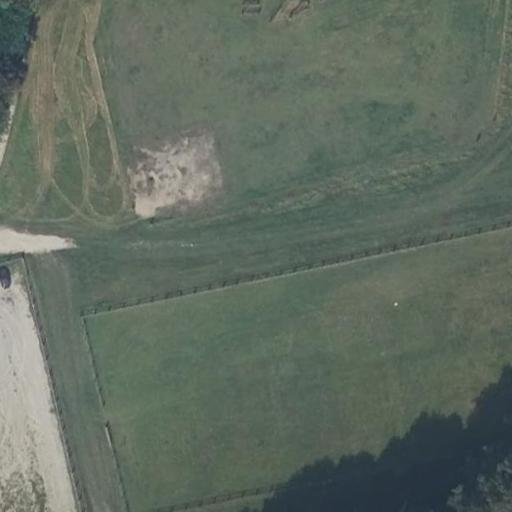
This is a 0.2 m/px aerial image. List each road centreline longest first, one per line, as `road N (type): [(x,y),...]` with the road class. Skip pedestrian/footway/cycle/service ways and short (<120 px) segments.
road 1 (unknown): [(511,121),(0,239)]
road 2 (unknown): [(104,511),(41,250),(0,249)]
road 3 (unknown): [(511,470),(356,511)]
road 4 (unknown): [(0,132),(33,0)]
